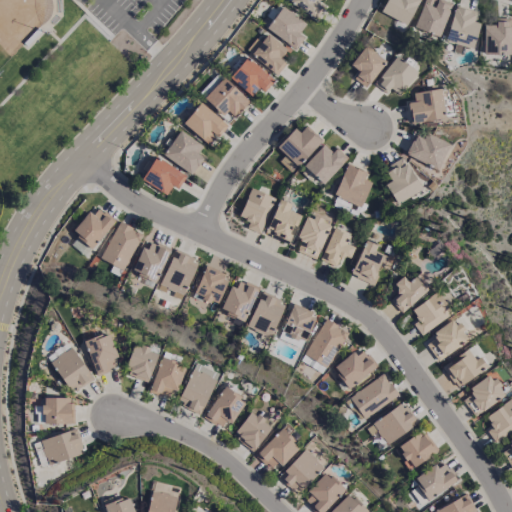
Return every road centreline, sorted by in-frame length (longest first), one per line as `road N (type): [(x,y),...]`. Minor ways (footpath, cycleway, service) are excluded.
road 1 (secondary): [(16,511),(0,454),(3,318),(17,280),(57,205),(233,0)]
road 2 (residential): [(511,486),(437,375),(378,306),(174,210),(102,152)]
road 3 (residential): [(215,227),(257,151),(375,0)]
road 4 (residential): [(301,511),(237,450),(179,421),(132,412)]
